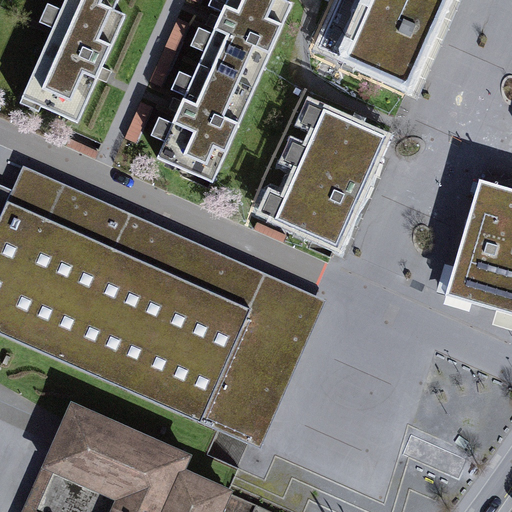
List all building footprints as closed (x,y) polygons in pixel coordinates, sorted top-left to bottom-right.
[(63,0),(62,4),(74,10),(30,113),(82,135),(106,79),(127,30),(116,26),(127,0),(63,0)] [(297,19),(255,0),(239,0),(221,41),(188,113),(163,170),(218,195),(297,19)] [(456,0),(346,0),(319,60),(412,101),(418,86),(435,50),(436,48),(456,0)] [(194,22),(182,67),(198,71),(209,26),(194,22)] [(147,129),(165,136),(172,118),(154,111),(147,129)] [(387,150),(332,126),(285,234),(339,258),(387,150)] [(292,137),(285,156),(298,160),(304,141),(292,137)] [(322,304),(22,172),(11,195),(0,220),(0,338),(257,451),(322,304)] [(498,311),(492,328),(511,334),(511,194),(485,187),(452,297),(498,311)] [(0,220),(11,195),(0,190),(0,220)] [(223,511),(233,489),(188,470),(195,455),(74,400),(46,461),(43,460),(18,511),(223,511)]
